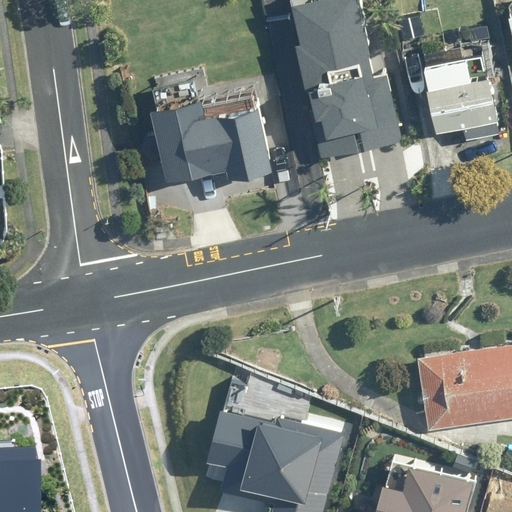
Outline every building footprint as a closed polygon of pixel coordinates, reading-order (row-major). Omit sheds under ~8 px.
[(328,148),(399,132),(385,74),(373,76),(356,0),(296,0),(315,82),(319,81),(324,104),(319,105),(328,148)] [(496,76),(462,82),(459,67),(432,73),(442,129),(503,119),(496,76)] [(278,167),(266,104),(161,124),(172,180),(232,169),(234,176),(278,167)] [(511,342),(422,355),(432,429),(511,417),(511,342)] [(277,491),(271,511),(316,511),(342,421),(262,399),(261,405),(224,395),(210,448),(228,453),(221,476),(277,491)] [(0,511),(41,511),(40,459),(36,459),(36,447),(0,448),(0,511)] [(397,511),(463,511),(476,468),(415,451),(409,474),(390,469),(379,507),(397,511)]
